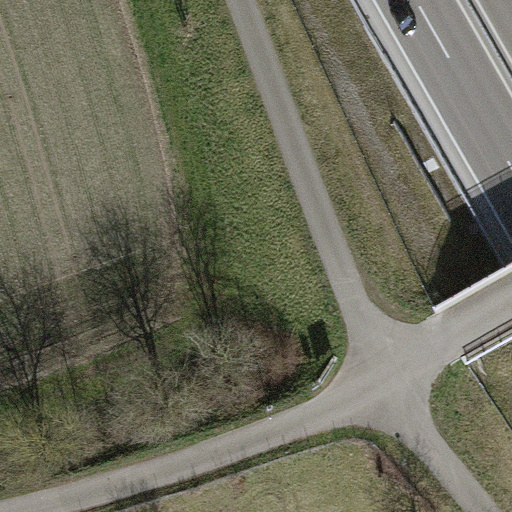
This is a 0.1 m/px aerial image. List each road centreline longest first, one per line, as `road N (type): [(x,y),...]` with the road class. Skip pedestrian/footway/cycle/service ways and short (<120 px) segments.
road 1 (motorway): [(415,0),(511,169)]
road 2 (unclassified): [(395,385),(450,336),(511,301)]
